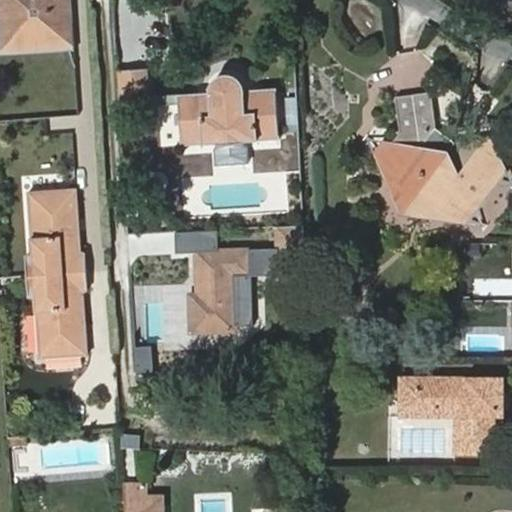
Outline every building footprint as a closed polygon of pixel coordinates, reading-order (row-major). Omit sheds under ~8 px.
[(68,29),(67,4),(60,5),(60,0),(0,0),(0,28),(6,28),(7,50),(22,48),(25,48),(27,49),(31,50),(33,51),(36,50),(39,50),(43,49),(46,48),(47,47),(63,46),(62,29),(68,29)] [(0,0),(0,60),(70,57),(68,29),(62,29),(63,46),(47,47),(46,48),(43,49),(39,50),(36,50),(33,51),(31,50),(27,49),(25,48),(22,48),(7,50),(6,28),(0,28),(0,0),(60,0),(60,5),(67,4),(66,0),(0,0)] [(142,68),(113,70),(115,107),(146,104),(145,95),(142,68)] [(175,93),(176,102),(179,143),(214,142),(214,145),(208,148),(210,163),(248,160),(246,145),(240,143),(239,140),(277,137),(275,87),(238,89),(237,83),(235,79),(230,75),(227,73),(222,73),(214,76),(210,81),(209,84),(209,86),(208,91),(175,93)] [(145,95),(146,104),(176,102),(175,93),(145,95)] [(383,173),(385,192),(404,206),(423,201),(425,221),(443,218),(453,226),(500,164),(491,157),(489,139),(453,143),(442,144),(434,137),(433,129),(428,93),(391,98),(396,134),(389,144),(373,165),(383,173)] [(453,143),(433,129),(434,137),(442,144),(453,143)] [(369,155),(373,165),(389,144),(379,143),(369,155)] [(500,164),(453,226),(462,227),(504,172),(500,164)] [(78,188),(29,191),(33,252),(35,295),(39,357),(90,353),(88,323),(83,324),(82,312),(87,312),(86,290),(90,290),(92,286),(90,252),(88,250),(82,251),(81,230),(77,230),(76,218),(80,218),(78,188)] [(275,255),(303,253),(302,244),(301,225),(272,227),(275,255)] [(194,249),(194,292),(186,292),(187,330),(232,329),(231,273),(248,273),(248,249),(194,249)] [(460,409),(460,458),(488,458),(489,420),(497,420),(497,379),(394,378),(393,408),(460,409)] [(449,458),(460,458),(460,409),(393,408),(393,419),(448,419),(449,458)] [(14,472),(109,471),(109,442),(14,443),(14,472)] [(150,511),(150,502),(121,502),(121,511),(150,511)]
